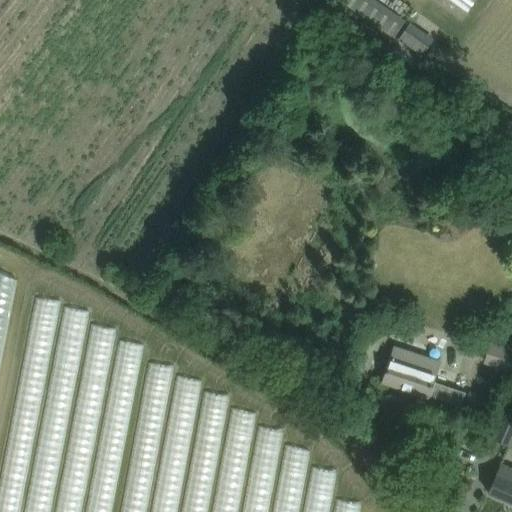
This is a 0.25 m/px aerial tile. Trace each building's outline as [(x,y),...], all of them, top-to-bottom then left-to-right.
[(368,0),(349,0),(363,9),(369,1),(368,0)] [(489,302),(478,312),(489,324),(500,314),(489,302)] [(511,350),(490,343),(484,361),(511,370),(511,350)] [(433,375),(436,367),(438,362),(393,347),(382,380),(427,395),(434,375),(433,375)] [(491,400),(468,391),(461,407),(485,416),(491,400)] [(498,420),(490,438),(495,440),(502,444),(507,446),(511,435),(511,397),(504,394),(494,418),(498,420)] [(511,481),(507,479),(511,469),(499,464),(486,492),(511,503),(511,481)]
